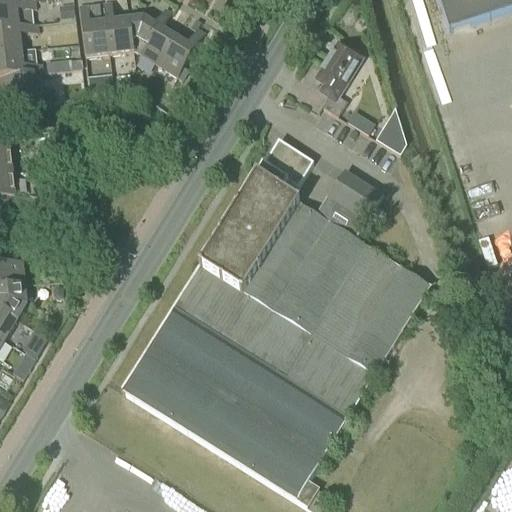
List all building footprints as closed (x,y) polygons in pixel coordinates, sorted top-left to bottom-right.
[(0,0),(0,10),(16,9),(16,8),(15,0),(0,0)] [(220,0),(213,12),(220,17),(230,0),(220,0)] [(511,0),(437,0),(449,35),(511,14),(511,0)] [(34,6),(16,8),(16,9),(0,10),(0,34),(19,33),(19,32),(17,17),(35,15),(34,6)] [(134,58),(130,24),(113,26),(111,8),(102,9),(105,27),(109,61),(134,58)] [(105,27),(89,29),(87,11),(78,12),(84,64),(109,61),(105,27)] [(144,63),(162,34),(171,18),(164,13),(154,29),(143,22),(130,24),(134,58),(135,58),(144,63)] [(0,58),(22,56),(20,41),(38,39),(37,30),(19,32),(19,33),(0,34),(0,58)] [(157,71),(175,42),(162,34),(144,63),(157,71)] [(175,42),(157,71),(177,83),(204,38),(196,34),(186,49),(175,42)] [(339,50),(319,82),(327,87),(322,94),(329,98),(321,111),(338,122),(347,108),(337,101),(361,63),(339,50)] [(0,82),(38,79),(42,79),(41,70),(23,72),(22,56),(0,58),(0,82)] [(40,95),(38,79),(0,82),(0,86),(2,107),(54,101),(53,93),(40,95)] [(88,92),(99,91),(98,80),(88,81),(88,92)] [(400,161),(400,160),(406,151),(395,114),(375,145),(400,161)] [(355,116),(349,127),(371,139),(377,128),(355,116)] [(298,192),(313,168),(280,147),(125,398),(303,511),(328,511),(333,504),(309,488),(385,367),(392,371),(401,356),(394,351),(431,292),(375,256),(357,244),(385,201),(344,176),(318,218),(281,195),(288,185),(298,192)] [(0,179),(12,178),(9,154),(0,154),(0,179)] [(0,203),(14,202),(12,178),(0,179),(0,203)] [(0,203),(0,228),(17,226),(14,202),(0,203)] [(0,294),(24,292),(21,267),(0,269),(0,294)] [(0,316),(16,327),(26,312),(24,292),(0,294),(0,316)] [(0,316),(0,344),(4,347),(16,327),(0,316)] [(34,371),(47,341),(35,336),(22,365),(34,371)]
